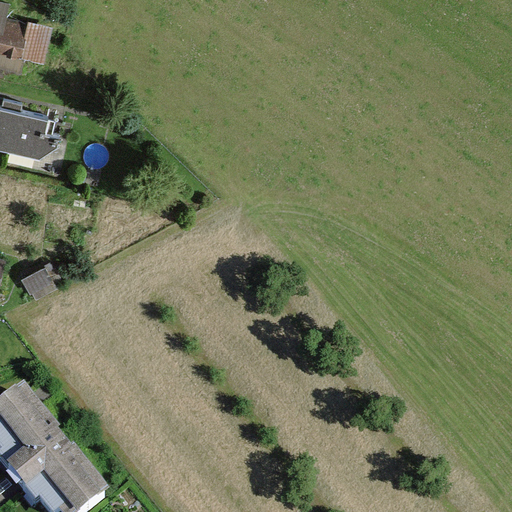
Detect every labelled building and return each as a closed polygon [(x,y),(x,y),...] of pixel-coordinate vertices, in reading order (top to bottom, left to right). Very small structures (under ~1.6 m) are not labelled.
[(30,41),(6,36),(2,54),(50,64),(58,25),(35,20),(30,41)] [(66,122),(0,106),(0,148),(42,158),(62,141),(66,122)] [(0,296),(0,297),(8,261),(0,258),(0,296)] [(46,263),(24,275),(38,299),(59,288),(46,263)] [(107,511),(115,506),(30,402),(0,426),(0,449),(29,485),(50,511),(107,511)]
